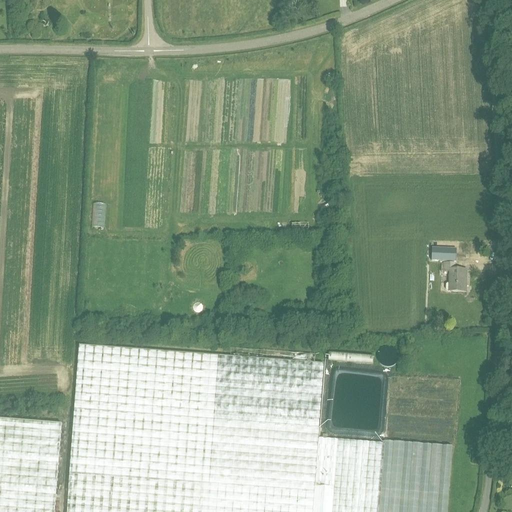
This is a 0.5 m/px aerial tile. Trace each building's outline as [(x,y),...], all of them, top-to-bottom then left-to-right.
[(456,249),(432,248),(431,261),(455,262),(456,249)] [(441,263),(441,271),(449,272),(449,284),(447,284),(446,285),(445,290),(447,291),(465,292),(466,270),(454,269),(455,264),(441,263)] [(80,343),(68,511),(447,511),(453,444),(385,438),(383,440),(319,435),(324,361),(80,343)] [(377,357),(377,358),(377,360),(378,360),(378,361),(378,362),(379,363),(380,364),(381,365),(381,366),(382,366),(384,367),(385,367),(386,368),(388,368),(390,367),(391,367),(392,367),(394,366),(395,364),(396,364),(396,363),(397,362),(398,361),(398,360),(398,359),(398,358),(398,357),(398,356),(398,355),(398,354),(397,353),(397,351),(396,351),(395,349),(394,348),(393,348),(391,347),(390,347),(389,347),(387,346),(386,347),(385,347),(383,347),(382,348),(381,349),(380,349),(380,350),(379,351),(378,352),(378,353),(377,355),(377,356),(377,357)] [(499,415),(509,416),(510,401),(500,400),(499,415)] [(0,419),(0,511),(54,511),(61,425),(0,419)] [(501,449),(511,450),(511,430),(502,430),(501,449)]
